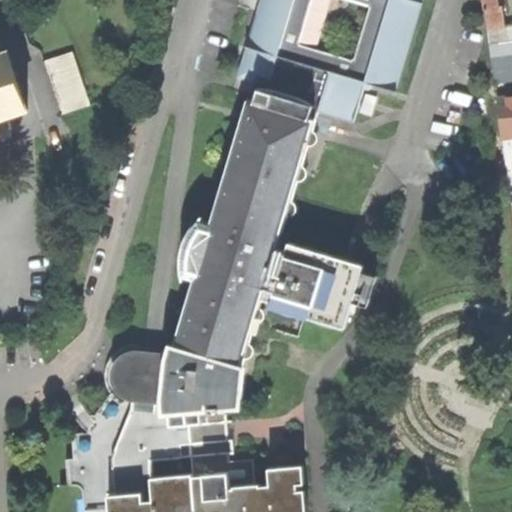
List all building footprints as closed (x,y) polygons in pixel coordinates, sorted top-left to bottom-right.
[(220,511),(221,511),(220,511),(306,511),(304,490),(297,490),(296,483),(305,482),(304,465),(269,467),(270,485),(261,485),(261,484),(255,484),(253,459),(228,461),(228,454),(232,453),(231,440),(227,440),(225,414),(219,414),(219,406),(241,406),(244,368),(242,367),(263,298),(273,301),(271,304),(346,327),(366,263),(291,241),(290,245),(280,242),(316,119),(319,119),(320,115),(322,108),(356,120),(366,88),(372,91),(374,84),(396,91),(424,0),(265,0),(243,75),(256,80),(176,348),(169,346),(166,355),(119,349),(114,353),(109,359),(104,370),(104,378),(106,386),(111,394),(97,413),(94,417),(100,421),(100,425),(98,429),(94,432),(71,434),(73,458),(66,459),(68,484),(77,484),(81,488),(83,491),(85,511),(116,511),(117,511),(116,511),(220,511)] [(483,0),(488,29),(503,27),(500,7),(498,7),(497,0),(483,0)] [(495,84),(511,81),(511,25),(503,27),(488,29),(495,84)] [(16,72),(15,72),(12,62),(13,61),(10,53),(2,56),(0,49),(0,119),(29,110),(26,101),(25,102),(22,92),(23,92),(21,86),(20,87),(17,78),(18,77),(16,72)] [(62,116),(90,107),(72,53),(43,63),(62,116)] [(510,196),(511,195),(511,97),(498,99),(502,137),(511,136),(511,142),(511,145),(504,147),(510,196)]
